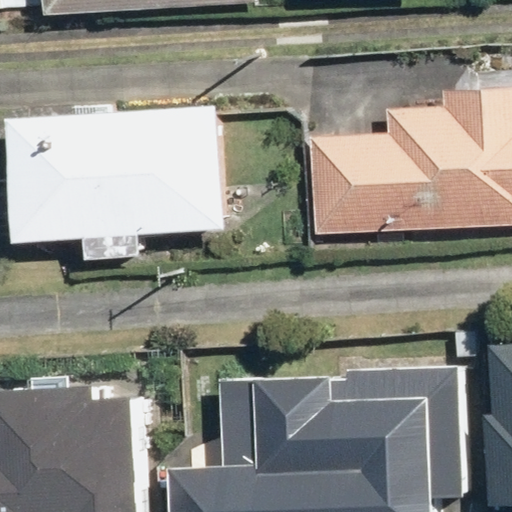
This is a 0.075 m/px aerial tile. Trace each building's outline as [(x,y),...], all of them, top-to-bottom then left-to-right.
[(46,0),(47,19),(261,12),(260,0),(46,0)] [(511,99),(451,100),(451,114),(392,115),(392,140),(318,141),(319,234),(511,231),(511,99)] [(148,262),(147,239),(231,234),(223,112),(9,125),(17,247),(87,243),(88,266),(148,262)] [(511,349),(504,350),(498,511),(511,511),(511,349)] [(224,476),(172,475),(171,511),(445,511),(445,508),(468,508),(469,370),(458,370),(359,370),(359,381),(225,381),(224,476)] [(37,396),(0,397),(0,511),(146,511),(145,399),(109,400),(109,391),(74,392),(74,381),(37,382),(37,396)]
